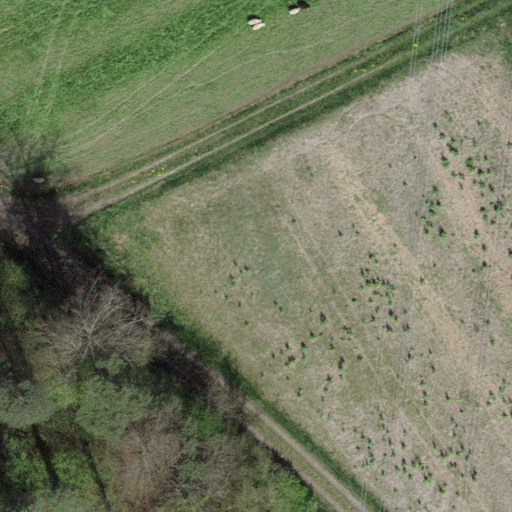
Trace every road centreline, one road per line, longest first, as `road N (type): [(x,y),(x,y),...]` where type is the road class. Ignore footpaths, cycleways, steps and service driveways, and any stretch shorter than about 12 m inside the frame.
road 1 (track): [(489,0),(26,231)]
road 2 (track): [(353,511),(0,211)]
